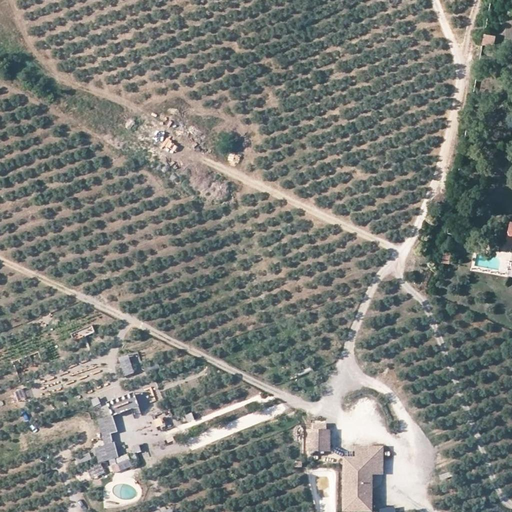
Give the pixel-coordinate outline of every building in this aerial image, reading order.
[(494,36),(484,34),(481,45),(492,47),(494,36)] [(495,248),(497,239),(476,236),(474,245),(495,248)] [(443,253),(441,262),(449,263),(450,254),(443,253)] [(97,422),(101,439),(110,437),(106,420),(97,422)] [(311,428),(304,428),(304,449),(329,449),(329,428),(325,428),(311,428)] [(101,444),(105,459),(117,456),(112,441),(101,444)] [(354,454),(342,454),(343,509),(371,508),(371,471),(382,471),(382,445),(354,445),(354,454)] [(135,463),(131,453),(115,460),(120,470),(135,463)] [(80,484),(105,472),(101,463),(76,474),(80,484)]
